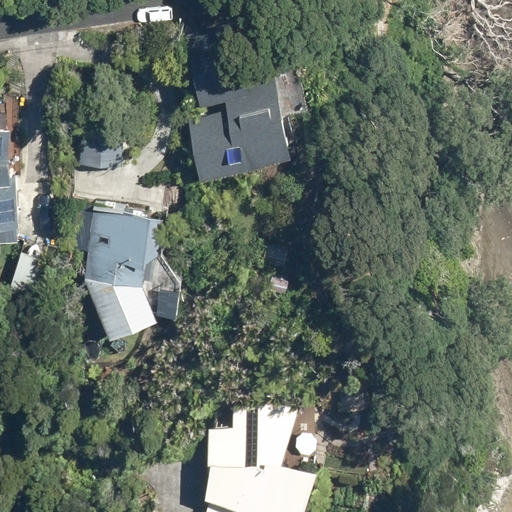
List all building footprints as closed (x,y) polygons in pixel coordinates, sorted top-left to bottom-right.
[(201,115),(215,171),(303,148),(290,94),(283,96),(275,54),(255,58),(246,17),(194,30),(213,95),(233,90),(237,105),(201,115)] [(0,125),(0,220),(30,217),(21,124),(0,125)] [(128,163),(129,130),(89,129),(88,162),(128,163)] [(93,272),(122,332),(168,310),(154,280),(162,210),(102,202),(93,272)] [(19,285),(41,291),(52,254),(29,248),(19,285)] [(273,284),(290,289),(293,277),(277,272),(273,284)] [(292,455),(307,400),(241,404),(243,421),(219,422),(220,464),(212,511),(263,511),(266,503),(302,511),(323,511),(328,500),(320,498),(332,461),(292,455)]
